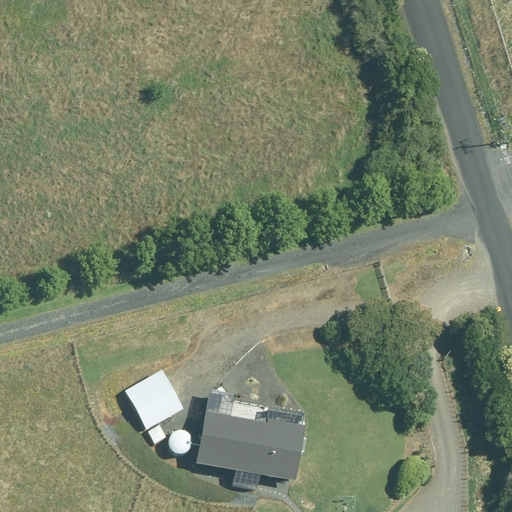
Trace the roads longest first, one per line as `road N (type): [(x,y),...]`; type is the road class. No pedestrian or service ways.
road 1 (unknown): [(511,168),(426,206),(0,337)]
road 2 (unclassified): [(511,290),(419,0)]
